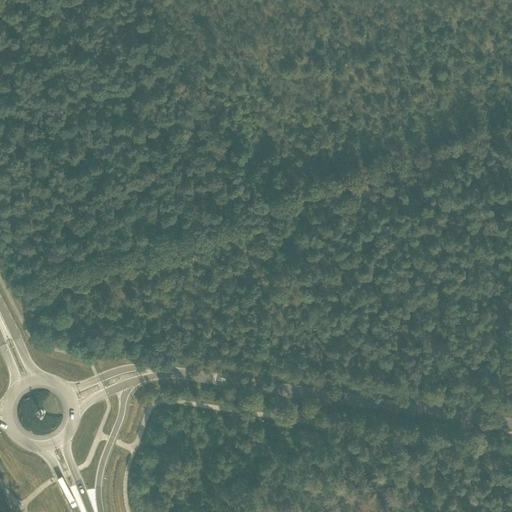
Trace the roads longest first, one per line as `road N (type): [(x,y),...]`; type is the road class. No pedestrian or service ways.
road 1 (track): [(72,281),(511,133)]
road 2 (tertiary): [(161,371),(511,424)]
road 3 (primary): [(97,511),(98,473),(132,383)]
